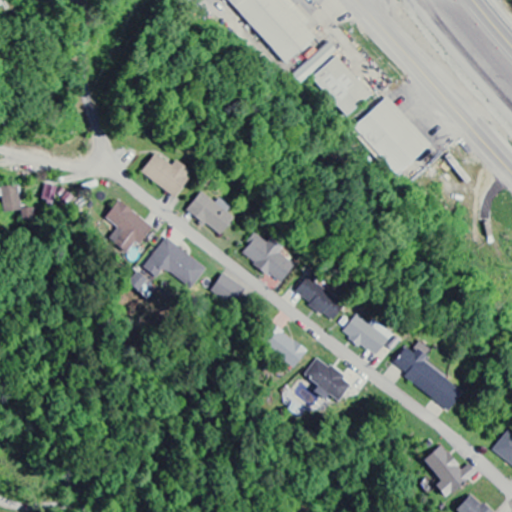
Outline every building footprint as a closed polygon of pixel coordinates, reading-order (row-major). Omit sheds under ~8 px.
[(227,0),(284,66),(315,39),(303,26),(307,23),(287,0),(227,0)] [(292,77),(301,86),(337,52),(328,43),(292,77)] [(372,95),(336,58),(312,80),(348,118),(372,95)] [(354,129),(398,177),(421,156),(417,151),(427,142),(386,99),(354,129)] [(175,160),(171,166),(155,154),(140,173),(173,198),(192,173),(175,160)] [(57,188),(45,185),(40,199),(52,203),(57,188)] [(0,198),(2,198),(4,214),(21,211),(18,187),(0,189),(0,198)] [(233,218),(226,213),(229,208),(217,199),(214,204),(200,193),(186,211),(220,236),(233,218)] [(121,233),(114,242),(127,252),(134,243),(138,246),(152,229),(118,201),(104,219),(121,233)] [(278,254),(281,249),(256,234),(241,257),(281,283),(293,264),(278,254)] [(206,268),(165,239),(143,269),(160,281),(167,272),(191,290),(206,268)] [(244,291),(222,274),(211,289),(233,306),(244,291)] [(294,296),(332,320),(343,304),(305,279),(294,296)] [(371,322),(368,325),(354,315),(342,334),(376,357),(391,335),(371,322)] [(291,370),(306,354),(271,323),(256,339),(291,370)] [(448,411),(462,393),(422,363),(426,358),(415,350),(413,353),(405,347),(393,363),(407,374),(404,379),(448,411)] [(303,376),(317,387),(313,392),(324,401),(328,396),(337,403),(351,385),(317,359),(303,376)] [(491,451),(511,466),(511,437),(505,432),(491,451)] [(422,461),(439,482),(434,487),(445,500),(466,482),(463,479),(468,476),(470,479),(476,475),(468,465),(461,471),(441,446),(422,461)] [(455,511),(488,511),(470,495),(455,511)]
